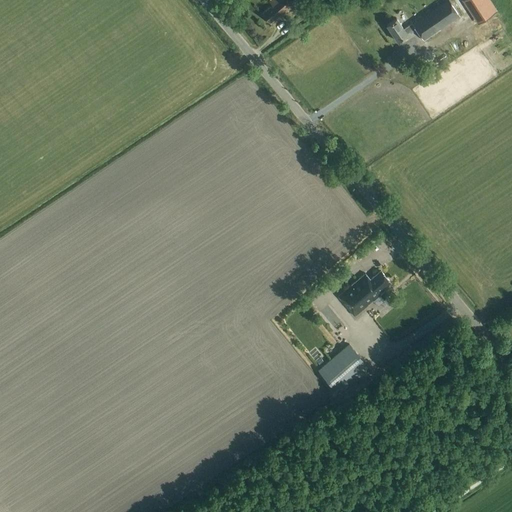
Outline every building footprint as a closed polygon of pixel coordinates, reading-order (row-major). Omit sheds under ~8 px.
[(271,0),(269,2),(272,6),(262,14),(271,24),(291,7),(293,9),(298,5),(294,0),(271,0)] [(396,18),(387,25),(397,41),(416,28),(424,40),(459,16),(448,0),(445,0),(412,23),(403,29),(396,18)] [(465,0),(480,22),(496,11),(488,0),(465,0)] [(339,296),(355,316),(386,290),(384,287),(390,282),(381,271),(370,279),(365,274),(339,296)] [(350,346),(320,372),(339,395),(369,369),(350,346)]
